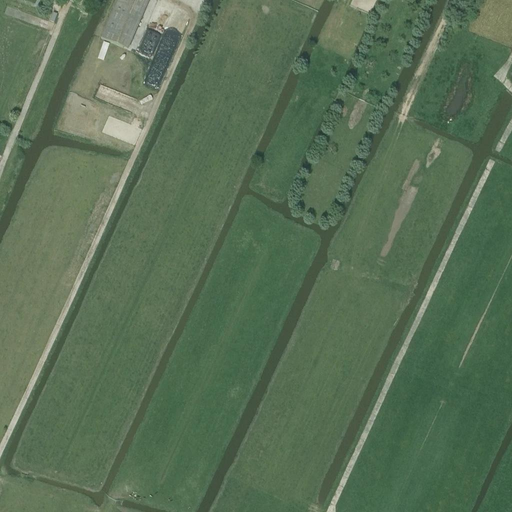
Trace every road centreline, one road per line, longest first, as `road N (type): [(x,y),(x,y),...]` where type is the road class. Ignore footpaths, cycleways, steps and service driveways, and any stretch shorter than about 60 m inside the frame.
road 1 (track): [(0,477),(218,0)]
road 2 (track): [(358,511),(346,505),(346,483),(511,131)]
road 3 (track): [(0,180),(69,0)]
